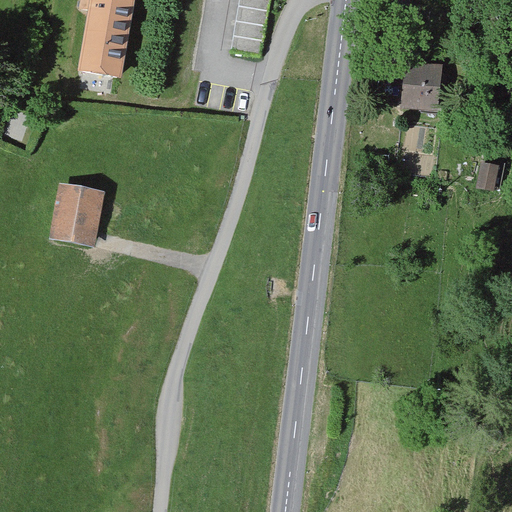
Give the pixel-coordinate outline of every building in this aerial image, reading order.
[(90,0),(76,80),(122,88),(137,6),(120,3),(120,0),(90,0)] [(239,0),(231,48),(258,52),(266,0),(239,0)] [(442,116),(447,69),(405,65),(400,112),(442,116)] [(505,170),(483,165),(476,193),(499,198),(505,170)] [(60,187),(52,239),(98,246),(106,194),(60,187)]
